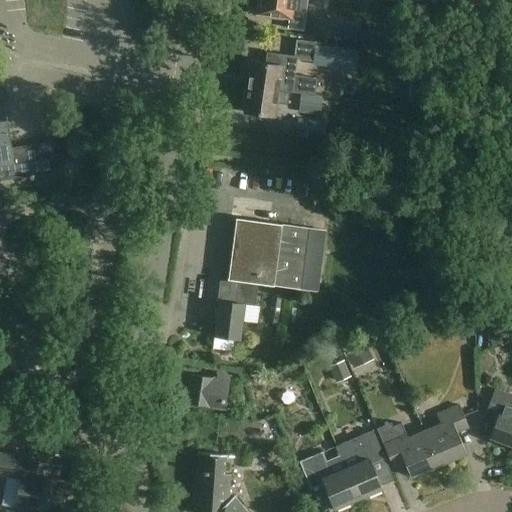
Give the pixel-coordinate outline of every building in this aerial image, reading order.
[(307,0),(259,0),(258,13),(267,14),(267,17),(278,19),(278,20),(288,21),(287,28),(303,30),(307,0)] [(507,0),(490,0),(487,6),(499,13),(507,0)] [(359,52),(316,46),(314,63),(357,68),(359,52)] [(249,86),(289,91),(314,95),(316,78),(294,75),(296,56),(266,53),(265,63),(252,61),(249,86)] [(287,103),(289,91),(249,86),(245,112),(275,116),(276,102),(287,103)] [(326,122),(299,118),(297,136),(323,140),(326,122)] [(0,120),(0,179),(16,177),(12,147),(8,119),(0,120)] [(51,142),(12,147),(16,177),(55,171),(51,142)] [(281,200),(292,202),(297,183),(286,180),(281,200)] [(215,335),(214,348),(233,351),(235,338),(241,338),(245,304),(255,305),(258,283),(274,286),(302,290),(317,291),(321,261),(306,259),(310,228),(236,218),(228,281),(221,280),(218,299),(220,299),(215,335)] [(475,335),(474,312),(442,313),(442,336),(475,335)] [(508,342),(499,325),(485,332),(494,349),(508,342)] [(373,360),(366,345),(347,354),(354,369),(373,360)] [(335,367),(342,386),(357,380),(349,361),(335,367)] [(231,376),(218,374),(217,378),(191,374),(187,402),(226,408),(231,376)] [(511,445),(511,396),(495,390),(487,410),(498,415),(490,436),(511,445)] [(425,431),(439,465),(467,453),(458,432),(469,427),(460,405),(437,414),(442,424),(425,431)] [(411,477),(439,465),(425,431),(408,438),(402,423),(393,426),(392,422),(377,428),(390,460),(402,455),(411,477)] [(346,468),(359,499),(382,489),(371,463),(385,458),(373,430),(337,446),(346,468)] [(247,511),(234,496),(229,500),(232,475),(225,474),(227,454),(199,452),(194,511),(247,511)] [(359,499),(346,468),(332,474),(323,452),(300,462),(311,489),(325,483),(336,509),(359,499)] [(38,460),(0,453),(0,476),(21,480),(16,510),(27,511),(68,511),(73,484),(35,477),(38,460)]
